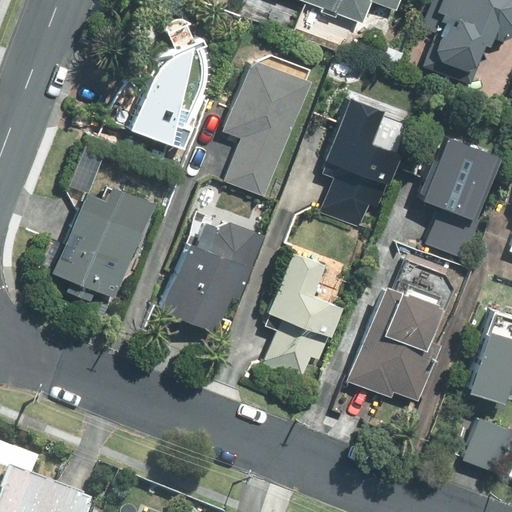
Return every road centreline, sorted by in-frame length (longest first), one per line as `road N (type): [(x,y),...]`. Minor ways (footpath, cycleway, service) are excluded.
road 1 (residential): [(0,339),(442,511)]
road 2 (residential): [(59,0),(0,156)]
